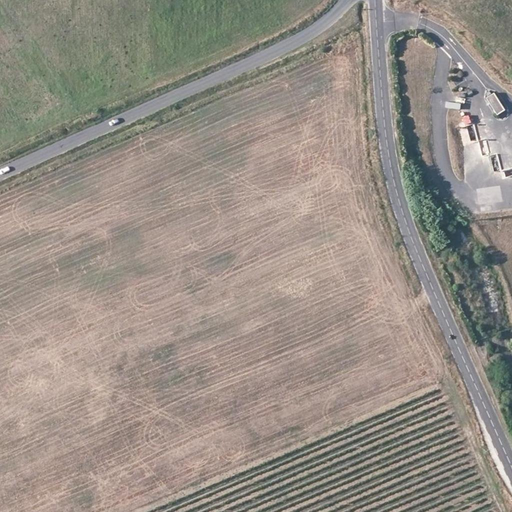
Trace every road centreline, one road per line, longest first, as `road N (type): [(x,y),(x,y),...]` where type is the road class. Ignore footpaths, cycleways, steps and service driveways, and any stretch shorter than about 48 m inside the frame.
road 1 (tertiary): [(375,0),(397,201),(511,469)]
road 2 (tertiary): [(0,172),(309,33),(348,0)]
